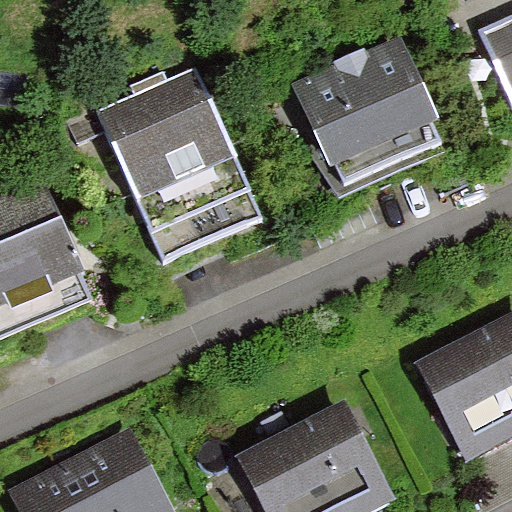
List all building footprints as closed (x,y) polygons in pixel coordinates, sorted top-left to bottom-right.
[(511,20),(481,34),(511,103),(511,20)] [(398,50),(297,94),(342,197),(443,153),(398,50)] [(194,76),(106,115),(170,258),(257,219),(194,76)] [(40,191),(0,208),(0,340),(89,302),(40,191)] [(511,436),(511,317),(420,366),(470,459),(511,436)] [(370,511),(388,503),(338,409),(235,464),(260,511),(370,511)] [(162,511),(126,437),(7,494),(16,511),(162,511)]
